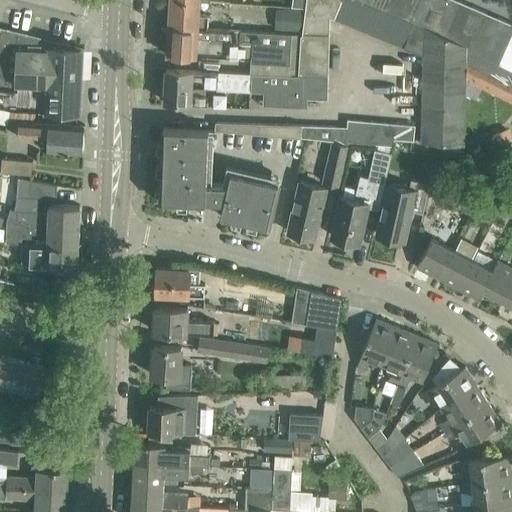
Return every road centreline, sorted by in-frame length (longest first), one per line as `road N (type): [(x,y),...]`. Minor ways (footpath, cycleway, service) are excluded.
road 1 (residential): [(511,386),(459,328),(398,295),(110,226)]
road 2 (tertiary): [(110,226),(118,13)]
road 3 (tertiary): [(98,511),(106,337)]
